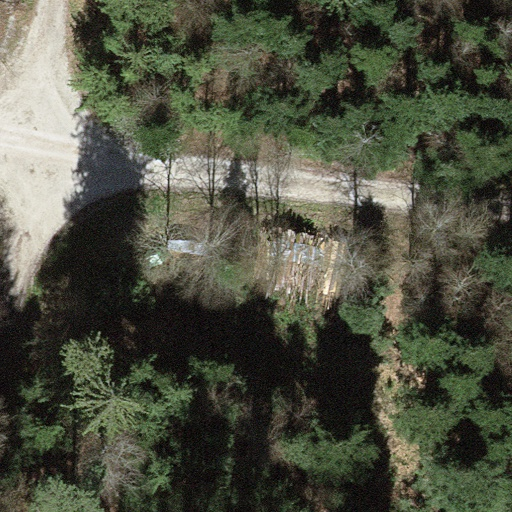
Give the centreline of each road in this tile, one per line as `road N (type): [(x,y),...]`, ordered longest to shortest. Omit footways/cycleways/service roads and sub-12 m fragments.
road 1 (track): [(511,211),(0,140)]
road 2 (track): [(0,319),(21,257),(40,148),(51,0)]
